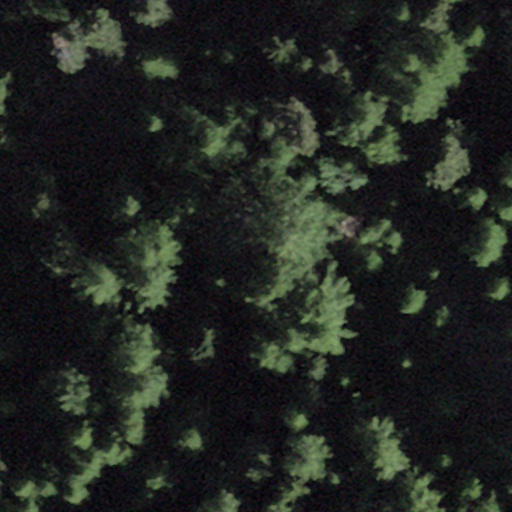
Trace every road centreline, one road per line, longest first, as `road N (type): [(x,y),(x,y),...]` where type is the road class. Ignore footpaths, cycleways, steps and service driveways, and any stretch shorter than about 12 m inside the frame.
road 1 (track): [(187,0),(0,203)]
road 2 (track): [(511,394),(454,407),(419,511)]
